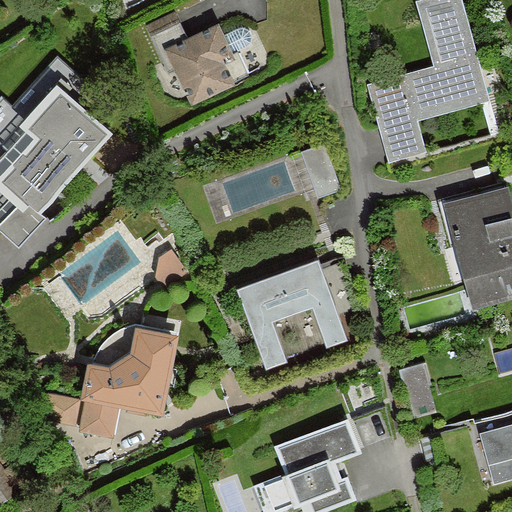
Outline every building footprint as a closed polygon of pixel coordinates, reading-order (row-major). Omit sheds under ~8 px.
[(419,118),(491,98),(464,0),(417,0),(435,62),(368,81),(391,164),(429,154),(419,118)] [(224,35),(217,22),(188,37),(176,13),(148,25),(169,72),(177,68),(193,99),(249,73),(238,50),(247,46),(251,41),(252,36),(249,30),(244,28),(237,29),(224,35)] [(110,131),(64,90),(33,124),(44,134),(5,177),(26,196),(0,224),(0,227),(20,246),(48,216),(39,208),(110,131)] [(341,188),(324,143),(302,152),(318,197),(341,188)] [(511,293),(511,188),(510,182),(444,200),(473,305),(511,293)] [(173,248),(161,255),(157,275),(165,287),(189,271),(173,248)] [(329,345),(350,337),(322,257),(239,286),(268,367),(289,360),(275,321),(316,307),(329,345)] [(163,410),(179,329),(138,323),(127,326),(115,332),(107,340),(100,348),(95,358),(92,357),(84,400),(49,394),(46,406),(59,420),(83,424),(82,429),(113,434),(119,402),(163,410)] [(426,358),(404,365),(421,412),(442,404),(426,358)] [(361,450),(350,420),(279,446),(290,476),(269,484),(278,509),(303,499),(307,511),(316,511),(355,498),(348,480),(343,481),(335,459),(361,450)] [(511,421),(480,430),(494,481),(511,476),(511,421)] [(6,470),(0,462),(0,499),(30,478),(18,461),(6,470)]
